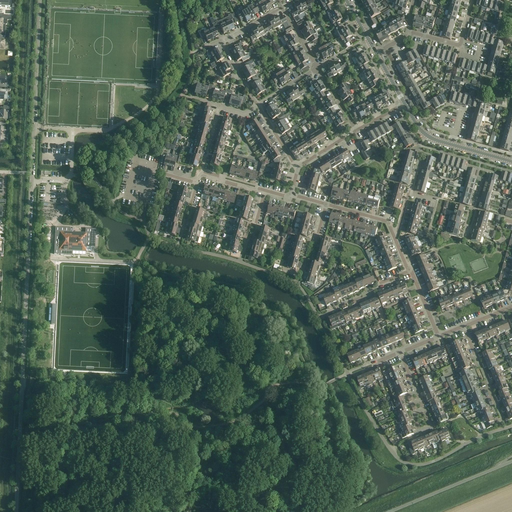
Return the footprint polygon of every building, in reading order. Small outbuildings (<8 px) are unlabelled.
[(276,2),(274,0),(265,0),(262,2),(268,11),(272,9),(270,6),(276,2)] [(328,0),(321,4),(326,13),(332,9),(330,5),(333,3),(331,0),(328,0)] [(364,6),(366,10),(376,5),(373,0),(364,6)] [(298,4),(303,13),(312,9),(308,2),(304,4),(302,1),(298,4)] [(262,2),(254,6),(257,13),(261,10),(263,14),(268,11),(262,2)] [(407,5),(396,2),(395,7),(399,8),(399,11),(405,13),(407,5)] [(495,2),(492,11),(497,12),(496,16),(499,17),(501,6),(499,6),(500,3),(495,2)] [(253,4),(244,9),(246,11),(251,21),(255,18),(253,15),(257,13),(254,6),(253,4)] [(296,24),(298,27),(303,23),(301,20),(300,21),(298,16),(303,13),(298,4),(294,6),(296,9),(290,13),(296,24)] [(366,10),(368,14),(378,9),(376,5),(366,10)] [(326,13),(330,21),(340,15),(338,11),(334,13),(332,9),(326,13)] [(371,19),(380,13),(378,9),(368,14),(371,19)] [(251,21),(246,11),(238,15),(236,11),(235,12),(237,16),(241,22),(245,20),(247,23),(251,21)] [(228,17),(223,19),(229,31),(234,29),(232,25),(238,22),(234,14),(231,15),(231,14),(228,16),(228,17)] [(0,36),(1,37),(2,32),(2,20),(11,20),(11,16),(0,15),(0,36)] [(330,21),(335,29),(341,26),(339,22),(342,20),(340,15),(330,21)] [(395,19),(400,29),(405,27),(402,23),(405,21),(403,18),(405,17),(404,15),(402,16),(402,15),(395,19)] [(291,30),(290,27),(284,16),(278,19),(276,16),(272,18),(277,28),(283,25),(285,30),(284,30),(286,33),(291,30)] [(417,28),(422,29),(426,16),(425,19),(420,17),(417,28)] [(430,17),(426,16),(422,29),(423,27),(427,28),(430,17)] [(269,33),(277,28),(272,18),(267,21),(269,24),(265,26),(269,33)] [(229,31),(223,19),(218,22),(217,21),(214,22),(216,24),(219,31),(221,30),(223,34),(229,31)] [(395,19),(390,22),(396,32),(400,29),(395,19)] [(392,34),(386,24),(385,21),(381,24),(382,27),(389,39),(389,38),(388,36),(392,34)] [(303,36),(313,30),(308,22),(302,25),(304,30),(301,31),(303,36)] [(390,22),(386,24),(392,34),(396,32),(390,22)] [(219,31),(216,24),(213,26),(214,28),(208,30),(213,39),(218,37),(216,32),(219,31)] [(260,37),(269,33),(265,26),(261,29),(259,25),(255,28),(260,37)] [(335,29),(339,37),(349,32),(347,28),(343,30),(341,26),(335,29)] [(385,41),(389,39),(382,27),(383,29),(379,31),(385,41)] [(260,37),(255,28),(251,30),(253,33),(248,36),(252,42),(260,37)] [(213,39),(208,30),(204,32),(203,30),(199,32),(202,39),(205,37),(207,42),(213,39)] [(313,30),(303,36),(306,40),(309,38),(311,42),(318,39),(313,30)] [(475,32),(469,30),(467,39),(472,41),(475,32)] [(380,43),(385,41),(379,31),(375,34),(380,43)] [(339,37),(346,49),(352,45),(348,38),(352,36),(349,32),(339,37)] [(287,45),(296,40),(294,35),(290,37),(288,33),(282,37),(287,45)] [(493,46),(502,49),(503,43),(502,43),(502,40),(498,39),(497,42),(494,41),(493,46)] [(287,45),(291,53),(298,50),(295,46),(299,44),(296,40),(287,45)] [(234,57),(243,52),(240,47),(243,45),(241,42),(234,46),(235,49),(231,51),(234,57)] [(322,48),(328,58),(332,55),(330,52),(334,49),(331,43),(322,48)] [(422,46),(421,48),(425,49),(423,56),(428,57),(431,48),(422,46)] [(212,59),(221,54),(218,48),(214,51),(212,48),(206,52),(208,55),(209,54),(212,59)] [(328,58),(322,48),(314,53),(317,59),(321,57),(323,60),(328,58)] [(357,64),(367,58),(364,54),(361,56),(357,49),(351,52),(357,64)] [(291,53),(296,62),(306,56),(303,52),(300,54),(298,50),(291,53)] [(415,61),(420,58),(416,50),(410,53),(415,61)] [(243,52),(234,57),(237,62),(241,59),(242,62),(250,58),(248,55),(245,57),(243,52)] [(406,56),(407,59),(408,60),(406,62),(408,65),(415,61),(410,53),(406,56)] [(212,69),(214,68),(221,64),(220,61),(224,59),(221,54),(212,59),(214,62),(210,65),(212,69)] [(457,56),(452,54),(449,63),(455,64),(457,56)] [(306,56),(296,62),(299,68),(297,69),(299,74),(302,73),(301,70),(307,67),(305,63),(308,61),(306,56)] [(357,64),(362,72),(368,68),(366,65),(369,63),(367,58),(357,64)] [(251,61),(249,62),(244,65),(245,67),(241,70),(244,75),(253,70),(250,65),(253,63),(251,61)] [(332,65),(337,74),(349,68),(346,62),(342,64),(342,63),(338,66),(336,62),(332,65)] [(406,62),(399,66),(402,71),(401,72),(399,73),(400,75),(408,71),(406,66),(408,65),(406,62)] [(221,64),(214,68),(215,71),(218,69),(223,78),(230,74),(228,70),(230,69),(227,64),(223,66),(221,64)] [(337,74),(332,65),(327,67),(329,70),(325,73),(329,79),(337,74)] [(494,75),(496,70),(487,67),(486,73),(487,76),(491,77),(492,74),(494,75)] [(279,73),(285,83),(290,80),(288,77),(292,74),(288,68),(279,73)] [(362,72),(366,80),(376,75),(374,71),(370,73),(368,68),(362,72)] [(253,81),(259,77),(258,74),(256,75),(253,70),(244,75),(247,80),(251,78),(253,81)] [(408,71),(400,75),(403,80),(411,75),(408,71)] [(285,83),(279,73),(271,78),(275,84),(279,82),(281,85),(285,83)] [(376,75),(366,80),(371,89),(377,85),(375,81),(379,79),(376,75)] [(414,80),(411,75),(403,80),(405,85),(414,80)] [(312,81),(309,76),(305,78),(308,83),(311,88),(309,89),(311,93),(313,91),(323,86),(320,81),(317,83),(314,79),(312,81)] [(254,91),(262,85),(259,81),(261,79),(259,77),(253,81),(255,83),(251,86),(254,91)] [(416,85),(414,80),(405,85),(408,89),(416,85)] [(200,95),(203,86),(197,84),(198,82),(195,81),(193,88),(195,89),(194,94),(200,95)] [(340,97),(349,91),(344,83),(338,87),(341,91),(337,93),(340,97)] [(203,86),(200,95),(206,97),(207,92),(210,93),(212,86),(209,85),(208,87),(203,86)] [(262,85),(254,91),(257,96),(261,93),(263,96),(269,92),(267,89),(265,90),(262,85)] [(419,90),(416,85),(408,89),(411,94),(419,90)] [(212,86),(210,93),(213,94),(212,99),(217,100),(220,91),(215,89),(215,87),(212,86)] [(313,91),(318,99),(325,96),(322,92),(325,90),(323,86),(313,91)] [(297,91),(295,88),(290,90),(296,100),(304,94),(301,88),(297,91)] [(376,98),(382,107),(386,105),(384,101),(388,99),(391,98),(386,88),(381,91),(383,94),(376,98)] [(220,91),(217,100),(223,102),(224,97),(227,98),(229,91),(226,90),(226,92),(220,91)] [(296,100),(290,90),(286,93),(288,96),(284,99),(288,105),(296,100)] [(419,90),(411,94),(413,99),(421,94),(419,90)] [(234,106),(237,96),(232,95),(232,92),(229,91),(227,98),(230,99),(229,104),(234,106)] [(349,91),(340,97),(343,101),(346,99),(349,103),(355,99),(349,91)] [(421,94),(413,99),(416,104),(424,99),(421,94)] [(445,104),(444,101),(443,100),(446,99),(444,95),(441,97),(441,96),(436,98),(440,107),(445,104)] [(237,96),(234,106),(240,108),(241,103),(244,104),(246,97),(243,96),(243,98),(237,96)] [(318,99),(324,108),(333,102),(330,97),(327,99),(325,96),(318,99)] [(376,98),(368,102),(372,109),(376,106),(377,110),(382,107),(376,98)] [(436,98),(429,102),(431,106),(433,105),(436,109),(440,107),(436,98)] [(424,99),(416,104),(417,106),(420,104),(424,110),(431,106),(429,102),(427,104),(424,99)] [(269,115),(277,109),(274,105),(276,103),(274,101),(268,105),(270,107),(266,110),(269,115)] [(326,117),(335,112),(332,108),(336,106),(333,102),(324,108),(328,115),(326,116),(326,117)] [(368,102),(360,107),(365,117),(370,114),(368,111),(372,109),(368,102)] [(202,113),(210,115),(212,110),(209,109),(210,105),(204,104),(202,113)] [(365,117),(360,107),(351,112),(355,118),(359,116),(361,119),(365,117)] [(277,109),(269,115),(272,120),(276,117),(278,120),(284,116),(282,113),(281,114),(277,109)] [(209,120),(210,115),(202,113),(199,112),(198,114),(201,115),(200,118),(209,120)] [(279,130),(287,125),(284,120),(286,119),(292,115),(290,112),(284,116),(278,120),(279,123),(275,125),(279,130)] [(334,124),(343,118),(341,113),(337,116),(335,112),(326,117),(327,118),(329,116),(334,124)] [(343,118),(334,124),(339,132),(345,128),(343,124),(346,122),(343,118)] [(251,130),(259,125),(256,120),(248,125),(251,130)] [(200,123),(200,124),(198,128),(207,131),(207,132),(209,133),(210,130),(207,130),(208,125),(207,125),(200,123)] [(222,123),(220,128),(229,130),(231,131),(232,126),(230,125),(222,123)] [(388,125),(387,123),(382,126),(387,134),(392,131),(390,128),(389,128),(388,125)] [(406,129),(405,127),(402,129),(399,123),(390,128),(392,131),(396,129),(398,134),(406,129)] [(261,129),(259,125),(251,130),(254,134),(261,129)] [(287,125),(279,130),(282,135),(286,133),(287,134),(293,131),(292,128),(290,129),(287,125)] [(382,126),(377,129),(382,137),(387,134),(382,126)] [(254,134),(257,139),(264,134),(261,129),(254,134)] [(317,132),(321,140),(326,137),(321,129),(317,132)] [(377,129),(372,131),(377,140),(382,137),(377,129)] [(409,134),(406,129),(398,134),(401,138),(409,134)] [(368,134),(369,137),(370,139),(368,140),(370,144),(377,140),(372,131),(368,134)] [(317,142),(321,140),(317,132),(312,135),(317,142)] [(197,134),(195,139),(204,141),(204,143),(206,143),(207,141),(204,140),(205,136),(197,134)] [(267,139),(264,134),(257,139),(260,143),(267,139)] [(412,139),(409,134),(401,138),(404,143),(412,139)] [(312,145),(317,142),(312,135),(307,138),(312,145)] [(467,140),(476,143),(477,137),(468,135),(467,140)] [(308,148),(312,145),(307,138),(303,141),(308,148)] [(270,143),(267,139),(260,143),(263,148),(270,143)] [(416,146),(412,139),(404,143),(406,148),(411,145),(412,147),(416,146)] [(364,150),(361,152),(366,161),(370,159),(366,152),(370,150),(368,145),(370,144),(368,140),(361,144),(364,150)] [(303,151),(308,148),(303,141),(298,144),(303,151)] [(189,148),(192,149),(201,152),(201,153),(203,154),(204,151),(201,151),(202,147),(194,144),(190,143),(189,148)] [(273,147),(270,143),(263,148),(260,150),(263,154),(265,152),(266,153),(267,152),(273,148),(273,147)] [(298,154),(303,151),(298,144),(294,146),(298,154)] [(267,152),(270,156),(277,151),(274,146),(273,147),(273,148),(267,152)] [(298,154),(294,146),(289,149),(294,157),(298,154)] [(342,163),(346,160),(342,153),(343,152),(341,150),(339,151),(340,153),(337,156),(342,163)] [(346,160),(351,157),(346,150),(343,152),(342,153),(346,160)] [(415,159),(417,154),(417,151),(414,150),(413,152),(408,151),(406,156),(415,159)] [(270,156),(273,161),(278,157),(280,156),(277,151),(270,156)] [(191,155),(189,160),(198,162),(198,163),(200,164),(201,162),(198,161),(200,157),(191,155)] [(435,163),(443,165),(446,156),(440,155),(439,160),(436,159),(435,163)] [(331,159),(328,161),(333,169),(337,166),(332,158),(334,158),(332,156),(330,157),(331,159)] [(337,166),(342,163),(337,156),(334,158),(332,158),(337,166)] [(273,169),(282,171),(283,166),(279,165),(280,160),(278,157),(273,161),(274,163),(273,169)] [(422,165),(431,167),(432,167),(433,162),(435,163),(436,159),(428,157),(427,163),(423,162),(422,165)] [(323,175),(328,172),(323,164),(324,164),(323,161),(321,163),(322,165),(319,167),(323,175)] [(328,161),(324,164),(323,164),(328,172),(333,169),(328,161)] [(461,161),(459,169),(466,172),(467,168),(465,167),(465,166),(466,162),(461,161)] [(308,173),(308,176),(311,177),(311,179),(319,182),(321,176),(323,175),(319,167),(314,170),(313,170),(312,174),(308,173)] [(467,168),(466,172),(469,172),(467,177),(476,180),(477,177),(474,176),(475,170),(467,168)] [(508,174),(502,172),(501,177),(498,177),(497,180),(505,183),(508,174)] [(489,181),(485,180),(485,182),(494,185),(495,180),(497,180),(498,177),(490,174),(489,181)] [(395,190),(404,193),(405,187),(396,185),(395,190)] [(337,199),(339,190),(333,188),(331,197),(337,199)] [(345,192),(339,190),(337,199),(342,201),(345,192)] [(395,190),(393,196),(402,199),(404,193),(395,190)] [(342,201),(348,202),(351,192),(351,193),(345,192),(342,201)] [(357,194),(351,192),(348,202),(349,201),(354,203),(357,194)] [(363,195),(357,194),(354,203),(360,205),(363,195)] [(238,195),(232,217),(238,218),(248,221),(248,218),(251,219),(251,217),(249,216),(249,215),(252,215),(252,214),(250,213),(251,210),(251,208),(254,209),(254,207),(252,206),(252,205),(252,204),(254,205),(255,203),(253,203),(254,200),(244,197),(238,195)] [(360,205),(366,206),(368,197),(363,195),(360,205)] [(378,209),(379,205),(380,200),(381,198),(379,197),(380,197),(377,196),(377,197),(375,196),(374,199),(372,208),(378,209)] [(400,204),(402,199),(393,196),(391,202),(400,204)] [(366,206),(372,208),(374,199),(368,197),(366,206)] [(181,210),(182,205),(182,204),(175,202),(171,201),(170,203),(173,204),(172,207),(181,210)] [(400,204),(391,202),(390,208),(399,210),(400,204)] [(412,209),(421,212),(423,206),(414,203),(412,209)] [(488,205),(479,203),(477,209),(488,212),(490,206),(488,205)] [(454,211),(464,213),(465,208),(456,205),(454,211)] [(205,211),(196,208),(195,214),(206,217),(207,215),(204,214),(205,211)] [(412,209),(410,215),(421,218),(419,217),(421,212),(412,209)] [(454,211),(453,217),(462,219),(464,213),(454,211)] [(178,220),(179,215),(168,212),(167,214),(170,214),(169,218),(178,220)] [(298,212),(292,233),(297,235),(306,238),(307,238),(308,235),(310,236),(311,234),(309,233),(309,232),(311,232),(312,230),(310,230),(310,227),(311,225),(313,225),(314,224),(312,223),(312,222),(312,221),(314,222),(315,220),(313,219),(313,217),(303,214),(298,212)] [(479,218),(488,220),(489,214),(480,212),(479,218)] [(419,224),(421,218),(410,215),(411,215),(410,221),(419,224)] [(450,216),(449,222),(452,223),(460,225),(462,219),(453,217),(450,216)] [(234,225),(242,227),(244,222),(232,218),(232,221),(235,221),(234,225)] [(479,218),(477,223),(486,226),(488,220),(479,218)] [(193,219),(192,224),(199,226),(202,227),(203,227),(204,225),(201,224),(202,221),(193,219)] [(417,229),(419,224),(410,221),(408,227),(417,229)] [(460,231),(461,225),(460,225),(451,222),(452,223),(451,229),(460,231)] [(189,229),(201,232),(202,227),(199,226),(192,224),(191,223),(189,229)] [(484,232),(486,226),(477,223),(475,229),(474,229),(484,232)] [(365,235),(370,236),(373,227),(374,227),(375,225),(372,224),(372,227),(368,226),(365,235)] [(270,229),(261,226),(260,232),(271,235),(272,233),(269,232),(270,229)] [(85,229),(85,232),(85,233),(73,233),(73,228),(55,227),(55,234),(55,236),(54,254),(72,255),(72,251),(86,252),(86,247),(95,247),(96,229),(85,229)] [(417,229),(408,227),(406,233),(416,235),(417,229)] [(189,229),(188,234),(199,237),(201,232),(189,229)] [(239,237),(241,232),(229,229),(229,231),(232,232),(231,235),(239,237)] [(460,231),(451,229),(449,234),(458,237),(460,231)] [(474,229),(472,235),(482,237),(483,231),(484,232),(474,229)] [(199,237),(188,234),(186,239),(195,242),(194,243),(197,244),(199,237)] [(293,241),(302,244),(304,238),(292,235),(292,237),(294,238),(293,241)] [(377,245),(386,241),(384,238),(387,237),(386,235),(383,236),(384,237),(375,241),(377,245)] [(482,237),(472,235),(471,240),(480,243),(482,237)] [(409,236),(403,239),(405,242),(405,241),(407,246),(416,242),(414,237),(410,239),(409,236)] [(257,242),(262,244),(264,245),(268,246),(268,244),(269,243),(266,243),(267,239),(258,237),(257,242)] [(332,239),(323,237),(321,242),(333,245),(333,243),(331,242),(332,239)] [(253,241),(252,246),(263,250),(264,245),(262,244),(257,242),(253,241)] [(377,245),(379,250),(388,246),(387,245),(386,241),(377,245)] [(418,248),(416,242),(407,246),(410,251),(418,248)] [(379,250),(381,254),(389,250),(388,247),(391,246),(390,244),(387,245),(388,246),(379,250)] [(252,246),(250,252),(261,255),(263,250),(252,246)] [(299,254),(301,249),(289,246),(289,248),(291,249),(291,252),(299,254)] [(320,247),(319,252),(330,256),(330,254),(328,253),(329,250),(320,247)] [(418,248),(410,251),(412,257),(421,253),(418,248)] [(389,250),(381,254),(382,257),(382,258),(391,255),(391,254),(389,250)] [(250,252),(250,254),(246,253),(245,256),(249,257),(253,258),(260,260),(261,255),(250,252)] [(384,263),(393,259),(392,256),(394,255),(393,253),(391,254),(391,255),(382,258),(381,259),(382,260),(381,260),(382,264),(384,263)] [(418,264),(427,261),(425,255),(416,259),(418,264)] [(317,258),(316,262),(316,263),(321,264),(321,265),(327,266),(328,261),(326,260),(317,258)] [(394,263),(393,259),(384,263),(386,267),(395,264),(394,263)] [(397,261),(394,263),(395,264),(386,267),(388,272),(397,268),(395,265),(398,264),(397,261)] [(429,266),(427,261),(418,264),(421,270),(429,266)] [(432,272),(429,266),(421,270),(423,276),(432,272)] [(434,277),(432,272),(423,276),(425,281),(434,277)] [(364,288),(370,285),(366,277),(365,274),(360,276),(361,279),(364,288)] [(366,277),(370,285),(375,283),(372,274),(366,277)] [(425,281),(427,287),(436,283),(435,280),(438,279),(437,276),(434,277),(425,281)] [(361,279),(355,281),(359,291),(359,290),(364,288),(361,279)] [(354,293),(359,291),(355,281),(356,282),(350,285),(354,293)] [(410,298),(408,293),(404,283),(402,284),(395,287),(393,287),(386,290),(384,291),(377,294),(381,304),(384,309),(410,298)] [(427,287),(430,292),(439,289),(436,283),(427,287)] [(343,298),(348,296),(345,287),(344,287),(343,285),(338,287),(343,298)] [(350,285),(345,287),(348,296),(354,293),(350,285)] [(511,287),(507,286),(504,285),(503,290),(503,291),(505,297),(510,295),(511,292),(511,287)] [(343,298),(338,287),(333,289),(333,292),(338,301),(337,300),(343,298)] [(475,299),(474,296),(473,297),(469,288),(465,290),(468,299),(472,297),(473,300),(475,299)] [(458,290),(455,291),(456,294),(459,302),(463,301),(464,304),(466,303),(465,300),(464,301),(460,292),(460,291),(459,291),(458,290)] [(464,301),(465,300),(468,299),(465,290),(460,292),(464,301)] [(505,297),(503,291),(502,291),(497,293),(500,302),(506,299),(505,297)] [(332,304),(338,301),(333,292),(334,293),(328,295),(332,304)] [(497,293),(491,295),(495,304),(500,302),(497,293)] [(456,294),(451,295),(455,304),(456,304),(459,302),(456,294)] [(332,304),(328,295),(323,297),(326,306),(332,304)] [(451,295),(447,297),(451,306),(454,305),(455,307),(457,306),(456,304),(455,304),(451,295)] [(491,295),(486,298),(489,306),(495,304),(491,295)] [(377,309),(381,307),(377,298),(374,300),(373,297),(371,298),(372,300),(373,300),(377,309)] [(447,297),(443,299),(446,308),(447,308),(451,306),(447,297)] [(489,306),(486,298),(480,300),(484,309),(489,306)] [(443,299),(438,301),(442,310),(445,308),(446,311),(448,310),(447,308),(446,308),(443,299)] [(372,310),(377,309),(373,300),(372,300),(369,302),(372,310)] [(411,300),(402,303),(404,308),(413,304),(412,303),(411,300)] [(368,312),(372,310),(369,302),(365,303),(364,301),(362,301),(363,304),(364,304),(368,312)] [(404,308),(406,312),(415,308),(413,305),(416,304),(415,302),(412,303),(413,304),(404,308)] [(364,304),(363,304),(360,305),(364,316),(363,314),(368,312),(364,304)] [(360,318),(364,316),(360,305),(360,307),(356,309),(360,318)] [(406,312),(408,317),(417,313),(416,312),(415,308),(406,312)] [(355,320),(360,318),(356,309),(351,311),(355,320)] [(351,311),(347,313),(351,321),(352,323),(356,321),(355,320),(351,311)] [(408,317),(410,321),(418,317),(417,314),(420,313),(419,311),(416,312),(417,313),(408,317)] [(337,312),(335,312),(336,315),(338,315),(341,323),(342,326),(347,324),(346,323),(343,314),(342,313),(339,314),(337,312)] [(346,323),(351,321),(347,313),(343,314),(346,323)] [(328,315),(325,316),(326,318),(327,319),(327,321),(328,323),(331,330),(332,330),(338,328),(337,325),(333,316),(330,318),(329,317),(328,315)] [(336,315),(333,316),(337,325),(338,328),(342,326),(341,323),(338,315),(336,315)] [(410,321),(411,325),(420,322),(420,321),(418,317),(410,321)] [(411,325),(413,330),(422,326),(421,323),(423,322),(422,320),(420,321),(420,322),(411,325)] [(500,321),(501,323),(502,323),(506,332),(510,330),(506,321),(503,322),(502,320),(500,321)] [(501,334),(505,332),(506,332),(502,323),(501,323),(497,325),(501,334)] [(497,335),(501,334),(497,325),(494,326),(493,324),(491,324),(492,327),(493,327),(497,335)] [(415,334),(420,332),(424,331),(424,332),(427,331),(426,329),(423,330),(422,326),(413,330),(415,334)] [(488,339),(492,337),(489,328),(485,330),(484,327),(482,328),(483,331),(484,330),(488,339)] [(492,337),(497,335),(493,327),(492,327),(489,328),(492,337)] [(394,343),(399,341),(395,329),(394,330),(395,333),(390,334),(394,343)] [(395,329),(399,341),(405,338),(401,330),(397,332),(396,329),(395,329)] [(483,341),(488,339),(484,330),(483,331),(480,332),(483,341)] [(473,332),(474,333),(474,335),(475,334),(479,343),(483,341),(480,332),(476,334),(475,331),(473,332)] [(390,334),(385,337),(388,345),(394,343),(390,334)] [(385,337),(379,339),(383,348),(388,345),(385,337)] [(379,339),(374,341),(378,351),(377,350),(383,348),(379,339)] [(468,360),(467,358),(464,351),(464,349),(461,342),(460,340),(459,341),(450,344),(445,347),(456,373),(461,371),(470,368),(471,367),(468,360)] [(372,353),(378,351),(374,341),(374,342),(369,345),(372,353)] [(369,345),(363,347),(367,357),(367,356),(372,353),(369,345)] [(447,356),(443,347),(440,349),(439,346),(437,347),(438,349),(439,349),(443,358),(447,356)] [(362,359),(367,357),(363,347),(363,348),(358,350),(362,359)] [(438,360),(443,358),(439,349),(438,349),(435,351),(438,360)] [(356,361),(362,359),(358,350),(352,353),(356,361)] [(434,362),(438,360),(435,351),(431,352),(430,350),(428,351),(429,353),(430,353),(434,362)] [(491,350),(482,354),(484,359),(493,356),(491,350)] [(356,361),(352,353),(347,355),(350,364),(356,361)] [(425,365),(429,363),(426,355),(422,356),(421,353),(419,354),(420,357),(421,356),(425,365)] [(429,363),(434,362),(430,353),(429,353),(426,355),(429,363)] [(420,367),(425,365),(421,356),(420,357),(417,358),(420,367)] [(484,359),(487,365),(496,361),(493,356),(484,359)] [(410,358),(411,361),(412,360),(416,369),(420,367),(417,358),(413,360),(412,357),(410,358)] [(498,367),(496,361),(487,365),(489,370),(490,370),(498,367)] [(380,369),(379,366),(377,367),(378,370),(374,371),(378,380),(379,382),(383,380),(379,369),(380,369)] [(387,371),(382,373),(384,377),(386,382),(388,386),(389,391),(391,395),(393,399),(398,397),(400,397),(403,395),(404,395),(405,395),(408,393),(406,389),(404,384),(403,380),(401,375),(399,371),(397,366),(392,368),(387,371)] [(490,370),(492,375),(501,372),(499,366),(498,367),(490,370)] [(373,382),(378,380),(374,371),(371,373),(370,370),(368,371),(369,373),(370,373),(373,382)] [(459,374),(461,378),(470,375),(469,373),(468,370),(459,374)] [(460,380),(459,380),(460,384),(472,379),(470,376),(473,374),(472,372),(469,373),(470,375),(461,378),(460,379),(460,380)] [(492,375),(495,381),(504,377),(501,372),(492,375)] [(369,384),(373,382),(370,373),(369,373),(365,375),(369,384)] [(365,385),(369,384),(365,375),(362,376),(361,374),(359,374),(360,377),(361,377),(365,385)] [(427,376),(418,380),(421,386),(430,382),(427,376)] [(360,387),(365,385),(361,377),(360,377),(357,379),(360,387)] [(495,381),(497,386),(506,383),(504,377),(495,381)] [(472,379),(460,384),(462,388),(473,383),(473,382),(472,379)] [(473,383),(462,388),(464,392),(466,391),(475,388),(474,384),(476,383),(476,381),(473,382),(473,383)] [(421,386),(423,391),(432,388),(430,382),(421,386)] [(497,386),(499,392),(507,389),(508,388),(506,383),(497,386)] [(423,391),(425,397),(434,393),(432,388),(423,391)] [(466,391),(468,396),(479,392),(479,391),(477,392),(475,388),(466,391)] [(509,394),(507,389),(499,392),(498,392),(500,398),(509,394)] [(481,396),(479,392),(468,396),(470,395),(472,400),(481,396)] [(425,397),(428,402),(438,398),(436,399),(434,393),(425,397)] [(511,400),(509,394),(500,398),(503,404),(511,400)] [(472,400),(474,404),(483,400),(481,396),(472,400)] [(402,397),(393,401),(395,405),(404,402),(402,397)] [(440,404),(438,398),(428,402),(429,402),(431,407),(440,404)] [(474,404),(476,408),(484,405),(483,400),(474,404)] [(511,406),(511,400),(503,404),(505,409),(511,406)] [(395,405),(397,410),(406,406),(404,402),(395,405)] [(431,407),(433,413),(442,409),(440,404),(431,407)] [(476,408),(478,413),(486,409),(484,405),(476,408)] [(408,411),(406,406),(397,410),(399,414),(406,411),(408,411)] [(488,408),(486,409),(478,413),(479,412),(481,417),(490,413),(490,414),(493,413),(492,411),(490,412),(488,408)] [(433,413),(436,419),(444,415),(442,409),(433,413)] [(397,415),(399,419),(408,416),(406,411),(399,414),(397,415)] [(481,417),(483,421),(492,417),(490,414),(490,413),(481,417)] [(444,415),(436,419),(438,424),(447,420),(448,420),(447,419),(449,418),(447,414),(446,414),(444,415)] [(399,419),(401,424),(410,420),(409,419),(408,416),(399,419)] [(493,421),(492,417),(483,421),(487,429),(492,427),(491,423),(494,422),(494,424),(497,423),(496,420),(493,421)] [(401,424),(403,428),(410,425),(411,425),(410,421),(413,420),(412,418),(409,419),(410,420),(401,424)] [(401,429),(403,433),(412,430),(411,429),(410,425),(403,428),(401,429)] [(402,435),(401,436),(402,439),(405,438),(413,434),(412,431),(415,430),(414,428),(411,429),(412,430),(403,433),(402,434),(402,435)] [(440,429),(441,432),(442,431),(446,440),(450,438),(447,430),(443,431),(442,428),(440,429)] [(442,442),(437,432),(434,433),(433,430),(432,431),(431,431),(432,434),(433,433),(436,442),(441,440),(441,442),(442,442)] [(442,442),(446,440),(442,431),(441,432),(438,433),(437,432),(442,442)] [(432,434),(428,435),(432,444),(433,446),(436,445),(437,446),(439,445),(438,443),(437,443),(436,442),(433,433),(432,434)] [(427,446),(432,444),(428,435),(425,437),(424,434),(422,435),(423,438),(424,437),(427,446)] [(423,448),(427,446),(424,437),(423,438),(419,439),(423,448)] [(419,449),(423,448),(419,439),(416,440),(415,438),(413,439),(414,441),(415,441),(419,449)] [(415,441),(414,441),(411,443),(408,444),(410,448),(409,449),(411,454),(413,455),(415,454),(415,452),(414,451),(419,449),(415,441)]
